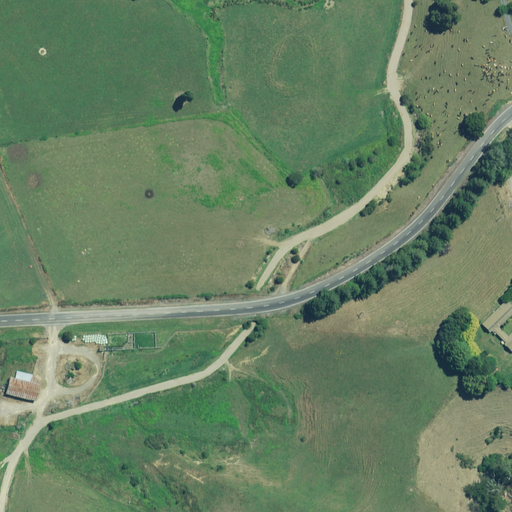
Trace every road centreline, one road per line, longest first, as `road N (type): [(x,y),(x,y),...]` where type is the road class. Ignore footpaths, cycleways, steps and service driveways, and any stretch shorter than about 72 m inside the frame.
road 1 (track): [(4,511),(16,459),(38,427),(213,366),(250,326),(280,252),(355,212),(399,171),(411,140),(388,87),(405,0)]
road 2 (unclassified): [(511,112),(394,246),(307,295),(250,307),(0,320)]
